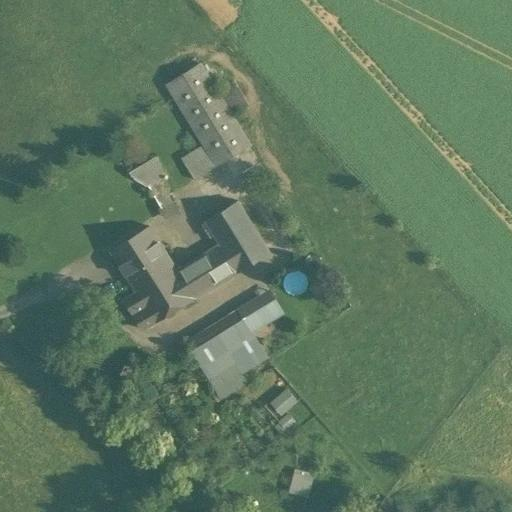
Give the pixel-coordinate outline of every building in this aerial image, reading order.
[(253,147),(206,64),(171,83),(207,146),(218,167),(253,147)] [(207,146),(184,159),(196,180),(218,167),(207,146)] [(159,159),(133,173),(149,185),(159,179),(168,175),(159,159)] [(159,179),(149,185),(161,206),(170,201),(159,179)] [(238,202),(205,221),(219,244),(235,273),(268,254),(238,202)] [(175,269),(150,225),(110,248),(135,291),(152,321),(192,298),(175,269)] [(219,244),(175,269),(192,298),(235,273),(219,244)] [(270,290),(260,296),(272,318),(282,311),(270,290)] [(152,321),(135,291),(124,297),(141,327),(152,321)] [(252,330),(272,318),(260,296),(238,309),(251,331),(252,330)] [(268,356),(252,330),(251,331),(238,309),(213,324),(242,372),(268,356)] [(187,341),(216,389),(242,372),(213,324),(187,341)] [(246,378),(242,372),(216,389),(219,395),(246,378)] [(284,413),(300,398),(287,385),(272,400),(284,413)] [(291,491),(311,494),(315,471),(294,468),(291,491)]
